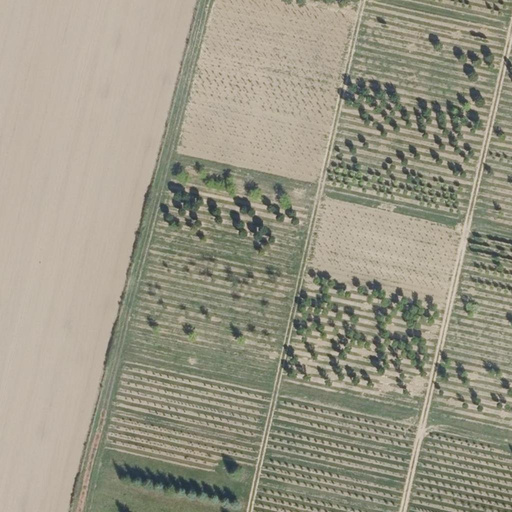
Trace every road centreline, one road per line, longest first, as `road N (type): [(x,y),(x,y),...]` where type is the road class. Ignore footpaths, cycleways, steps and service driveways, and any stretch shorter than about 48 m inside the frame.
road 1 (track): [(198,0),(74,511)]
road 2 (track): [(361,0),(248,511)]
road 3 (track): [(404,511),(511,26)]
